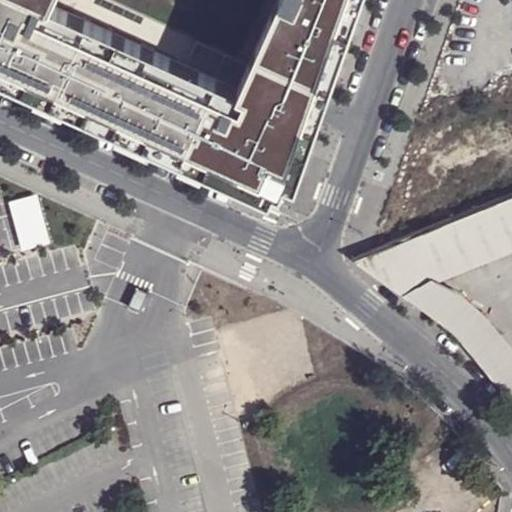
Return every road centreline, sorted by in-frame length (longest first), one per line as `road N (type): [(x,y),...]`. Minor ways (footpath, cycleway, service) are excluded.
road 1 (unclassified): [(0,118),(311,261)]
road 2 (residential): [(311,261),(406,0)]
road 3 (unclassified): [(311,261),(457,382),(511,442)]
